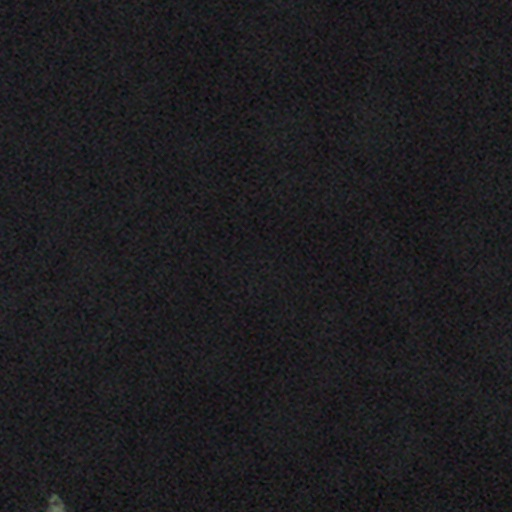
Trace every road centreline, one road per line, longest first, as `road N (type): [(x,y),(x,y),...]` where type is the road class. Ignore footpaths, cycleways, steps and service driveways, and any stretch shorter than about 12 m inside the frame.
road 1 (track): [(0,170),(227,114),(426,30),(511,52)]
road 2 (track): [(187,0),(97,50),(0,84)]
